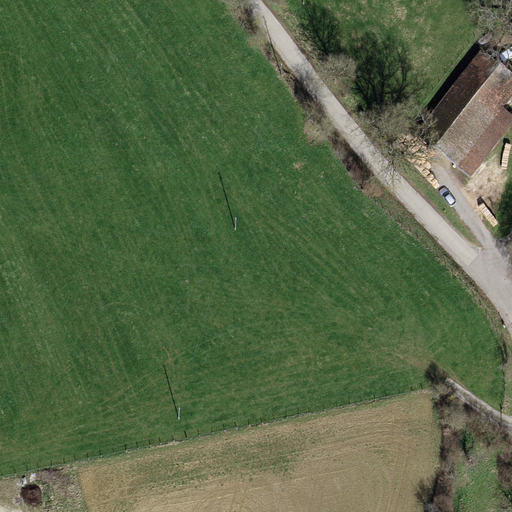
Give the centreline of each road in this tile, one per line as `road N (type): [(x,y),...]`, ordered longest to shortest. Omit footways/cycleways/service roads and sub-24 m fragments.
road 1 (track): [(244,0),(345,141),(511,306)]
road 2 (track): [(511,298),(423,155)]
